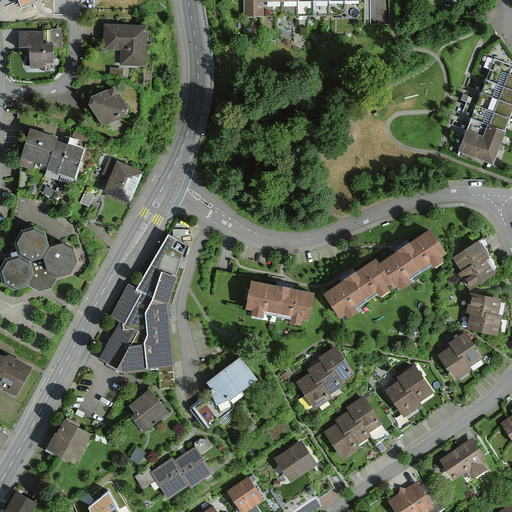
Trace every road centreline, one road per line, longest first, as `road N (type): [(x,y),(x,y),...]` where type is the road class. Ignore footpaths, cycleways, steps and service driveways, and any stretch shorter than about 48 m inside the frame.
road 1 (secondary): [(0,481),(167,181)]
road 2 (residential): [(215,209),(252,232),(296,240),(429,197),(494,195)]
road 3 (residential): [(511,380),(330,511)]
road 4 (secondary): [(167,181),(198,86),(188,0)]
road 5 (residential): [(215,209),(186,286),(190,376)]
road 6 (residential): [(0,89),(46,89),(68,79),(74,0)]
